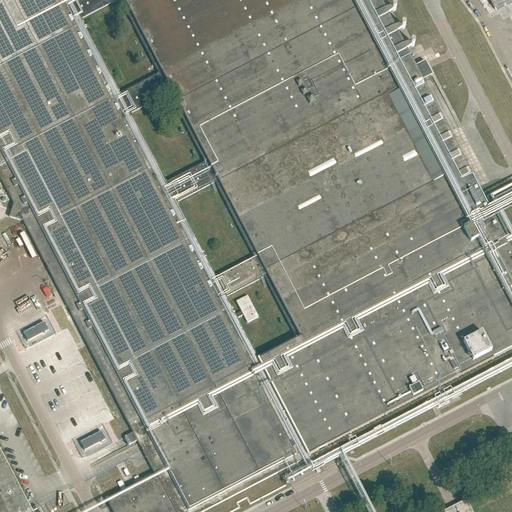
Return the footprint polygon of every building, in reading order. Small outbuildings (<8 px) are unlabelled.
[(511,256),(378,0),(0,0),(0,178),(13,205),(9,218),(22,222),(133,434),(127,437),(131,445),(137,442),(155,475),(107,501),(112,511),(202,511),(308,457),(511,350),(511,256)] [(511,0),(490,0),(496,11),(511,1),(511,0)] [(426,61),(414,68),(421,82),(434,75),(426,61)] [(24,334),(28,342),(49,331),(44,323),(24,334)] [(101,432),(81,443),(85,451),(106,440),(101,432)] [(0,511),(31,511),(31,510),(0,451),(0,511)] [(471,511),(466,501),(445,511),(471,511)]
